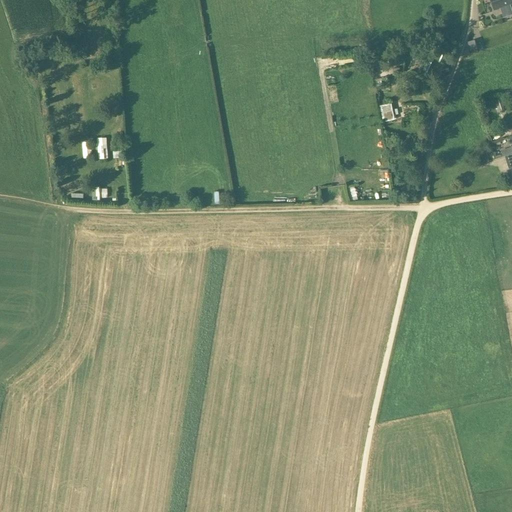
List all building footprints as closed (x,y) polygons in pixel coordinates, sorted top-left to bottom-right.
[(511,14),(511,8),(511,5),(511,4),(511,0),(490,0),(495,11),(500,9),(503,18),(511,14)] [(477,39),(468,42),(470,51),(480,48),(477,39)] [(501,99),(495,101),(498,112),(504,110),(501,99)] [(383,121),(394,119),(392,103),(381,105),(383,121)] [(107,142),(97,143),(99,159),(108,159),(107,142)] [(511,146),(511,147),(493,153),(495,159),(511,153),(511,146)] [(94,188),(94,198),(107,198),(107,188),(94,188)]
